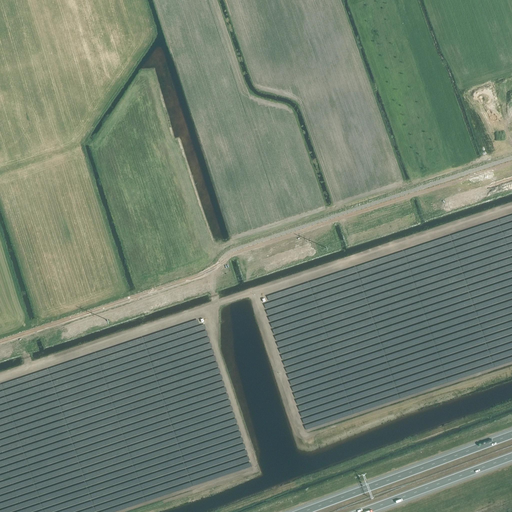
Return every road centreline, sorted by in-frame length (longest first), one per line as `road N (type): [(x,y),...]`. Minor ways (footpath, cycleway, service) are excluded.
road 1 (motorway): [(511,434),(303,511)]
road 2 (motorway): [(363,511),(511,456)]
